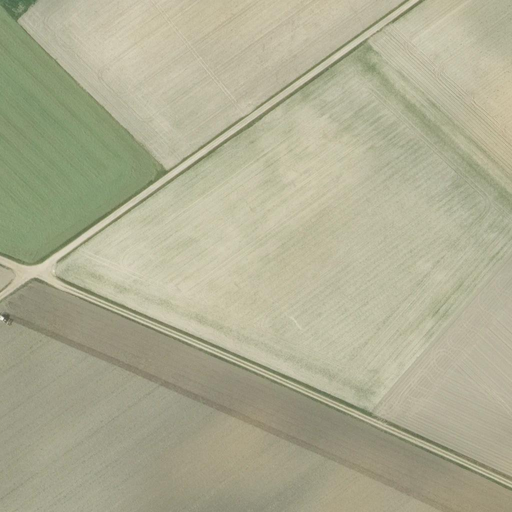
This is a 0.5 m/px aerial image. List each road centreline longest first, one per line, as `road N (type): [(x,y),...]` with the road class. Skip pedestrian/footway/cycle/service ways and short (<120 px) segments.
road 1 (track): [(511,491),(30,276)]
road 2 (unclassified): [(30,276),(418,0)]
